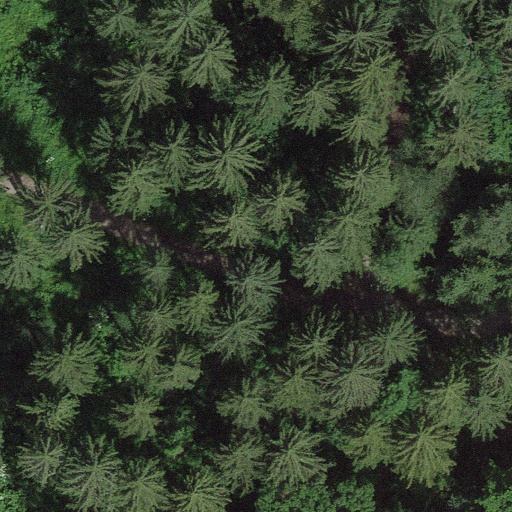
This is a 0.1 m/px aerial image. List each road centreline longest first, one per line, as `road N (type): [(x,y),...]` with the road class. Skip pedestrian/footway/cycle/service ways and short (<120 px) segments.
road 1 (track): [(0,171),(244,266),(403,313),(511,303)]
road 2 (track): [(244,266),(193,343),(61,427),(0,481)]
